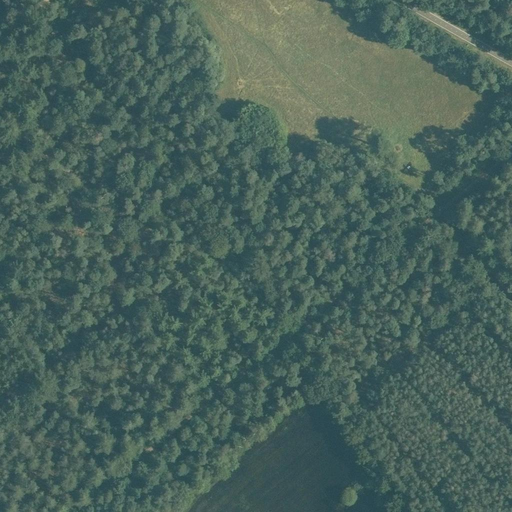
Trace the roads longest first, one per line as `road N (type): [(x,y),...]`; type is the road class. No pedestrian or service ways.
road 1 (track): [(62,511),(436,211)]
road 2 (unclassified): [(511,63),(400,0)]
